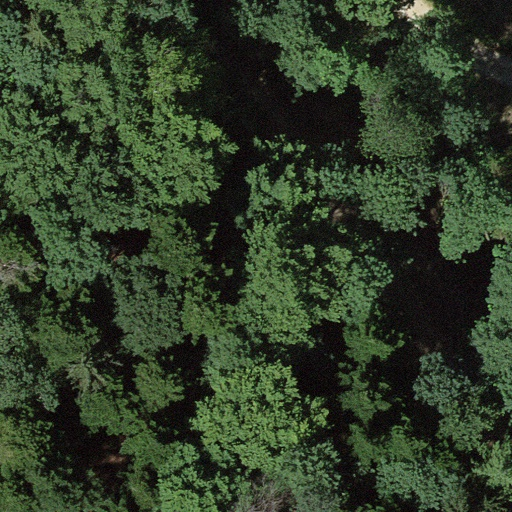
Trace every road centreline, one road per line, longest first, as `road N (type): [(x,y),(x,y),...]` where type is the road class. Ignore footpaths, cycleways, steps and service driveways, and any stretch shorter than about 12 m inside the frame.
road 1 (track): [(511,447),(198,43),(179,0)]
road 2 (track): [(405,0),(448,35),(511,68)]
